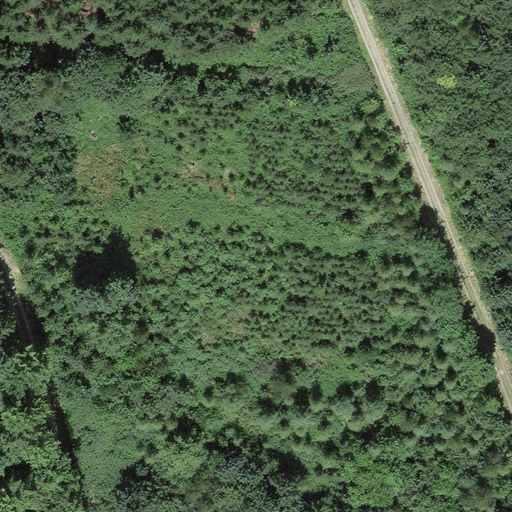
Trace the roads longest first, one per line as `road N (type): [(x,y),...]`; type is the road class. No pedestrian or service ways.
road 1 (track): [(511,397),(350,0)]
road 2 (track): [(0,282),(61,511)]
